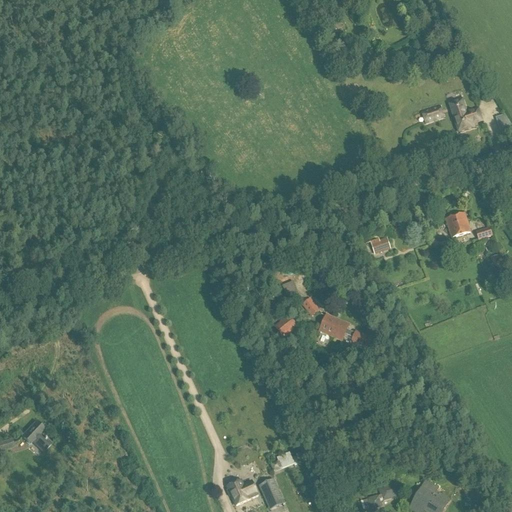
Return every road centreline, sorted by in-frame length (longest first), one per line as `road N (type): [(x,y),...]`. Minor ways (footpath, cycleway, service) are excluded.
road 1 (unclassified): [(511,152),(0,318)]
road 2 (track): [(49,302),(58,351),(50,377),(0,430)]
